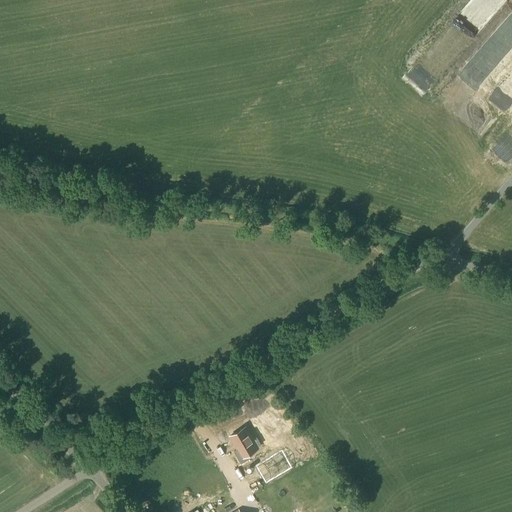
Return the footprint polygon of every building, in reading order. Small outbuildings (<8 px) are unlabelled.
[(495,148),(510,162),(511,159),(511,133),(510,132),(495,148)] [(254,416),(276,403),(270,392),(248,405),(254,416)] [(260,430),(282,417),(277,408),(260,418),(261,419),(255,421),(260,430)] [(248,454),(258,449),(257,447),(260,445),(256,438),(252,440),(245,427),(230,436),(238,449),(234,451),(241,463),(250,457),(248,454)] [(206,495),(227,484),(217,464),(208,469),(211,475),(199,482),(196,476),(170,489),(180,509),(206,495)] [(288,511),(306,511),(297,488),(283,494),(285,498),(283,499),(288,511)]
